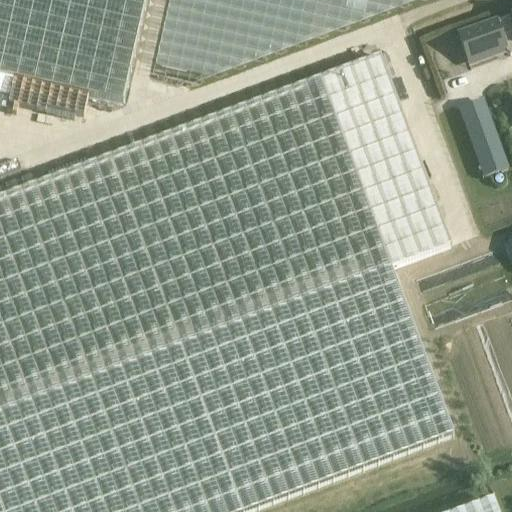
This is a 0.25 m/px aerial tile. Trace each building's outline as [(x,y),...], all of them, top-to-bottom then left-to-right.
[(0,0),(0,85),(122,115),(147,0),(0,0)] [(170,0),(156,78),(188,84),(302,47),(294,46),(310,40),(312,31),(290,26),(288,19),(279,22),(265,19),(264,15),(235,9),(226,12),(221,0),(211,0),(211,3),(196,1),(196,0),(170,0)] [(496,22),(457,36),(466,62),(467,62),(469,68),(506,55),(505,52),(506,55),(510,57),(511,55),(511,17),(511,18),(511,19),(497,24),(496,22)] [(379,59),(0,202),(0,419),(385,274),(451,249),(379,59)] [(489,127),(467,135),(483,180),(506,172),(489,127)] [(385,274),(0,419),(0,511),(254,511),(448,439),(385,274)] [(496,511),(493,501),(464,511),(496,511)]
